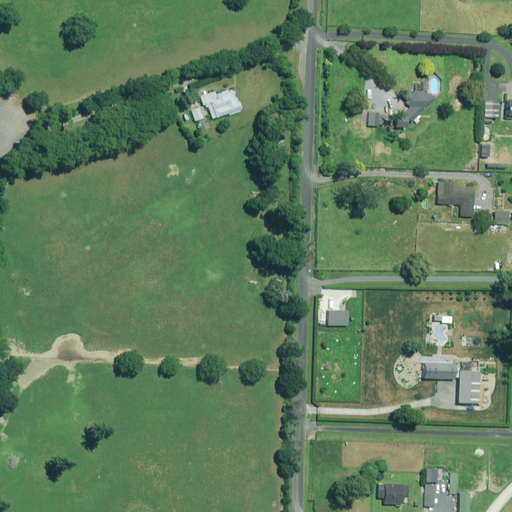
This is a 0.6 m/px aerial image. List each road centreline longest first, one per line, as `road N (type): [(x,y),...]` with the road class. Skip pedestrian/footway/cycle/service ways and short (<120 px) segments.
road 1 (residential): [(296,511),(312,0)]
road 2 (unknown): [(299,428),(511,436)]
